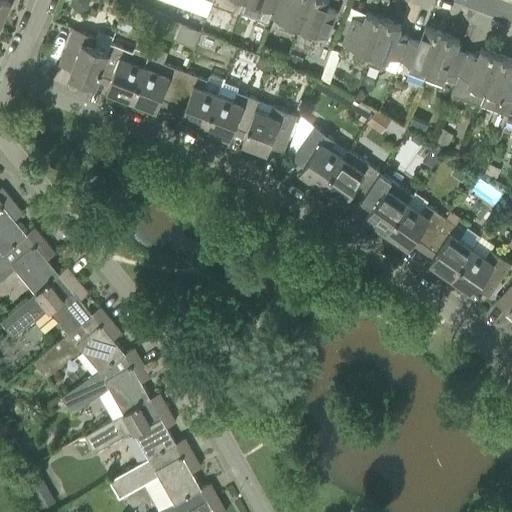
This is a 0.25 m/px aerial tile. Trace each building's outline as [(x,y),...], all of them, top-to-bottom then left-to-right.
[(7,0),(0,0),(0,24),(1,25),(11,2),(7,0)] [(72,0),(71,6),(77,12),(87,10),(89,0),(72,0)] [(181,0),(180,4),(207,14),(212,0),(181,0)] [(246,0),(241,12),(269,23),(272,16),(277,0),(246,0)] [(299,26),(309,0),(277,0),(272,16),(299,26)] [(309,0),(299,26),(328,37),(338,10),(327,6),(329,0),(309,0)] [(353,16),(344,38),(343,43),(371,53),(384,18),(367,12),(364,20),(353,16)] [(123,14),(117,28),(126,31),(129,32),(134,18),(131,17),(123,14)] [(402,25),(384,18),(371,53),(368,60),(386,67),(390,55),(399,58),(407,37),(398,33),(402,25)] [(399,59),(412,64),(409,71),(425,77),(442,33),(425,27),(420,42),(407,37),(399,58),(399,59)] [(97,36),(75,28),(62,59),(75,64),(70,75),(96,85),(100,74),(108,51),(93,45),(97,36)] [(467,52),(457,48),(460,40),(442,33),(425,77),(443,83),(445,78),(456,82),(467,52)] [(111,79),(110,83),(107,89),(132,99),(150,51),(135,45),(133,51),(111,42),(108,51),(100,74),(111,79)] [(186,71),(163,62),(152,44),(150,51),(132,99),(158,109),(162,98),(173,103),(186,71)] [(480,103),(499,54),(482,48),(478,56),(467,52),(456,82),(456,83),(452,93),(480,103)] [(332,49),(327,61),(337,64),(341,52),(332,49)] [(511,72),(511,59),(499,54),(480,103),(509,113),(511,106),(511,103),(511,76),(511,72)] [(270,72),(275,60),(261,55),(257,67),(270,72)] [(224,81),(224,82),(225,79),(212,74),(209,76),(207,79),(186,71),(173,103),(185,107),(181,118),(206,127),(224,81)] [(239,87),(224,82),(224,81),(206,127),(231,137),(235,127),(247,131),(260,99),(237,91),(239,87)] [(365,99),(365,94),(364,90),(359,88),(356,97),(365,99)] [(247,131),(243,141),(268,151),(272,141),(284,146),(297,114),(260,99),(247,131)] [(297,108),(303,110),(307,101),(301,99),(297,108)] [(376,109),(367,123),(382,133),(391,120),(376,109)] [(315,126),(296,154),(307,161),(300,170),(322,186),(348,149),(315,126)] [(443,127),(436,140),(447,146),(454,133),(443,127)] [(414,133),(410,139),(420,145),(423,139),(414,133)] [(345,201),(349,196),(351,192),(361,199),(381,171),(348,149),(322,186),(345,201)] [(497,177),(501,169),(489,163),(485,172),(497,177)] [(381,171),(361,199),(372,207),(369,210),(369,211),(365,216),(387,231),(408,202),(413,194),(381,171)] [(491,178),(483,173),(480,177),(488,183),(491,178)] [(0,254),(3,252),(3,253),(27,233),(9,211),(17,205),(2,187),(0,187),(0,254)] [(408,202),(387,231),(410,247),(416,238),(426,244),(445,217),(426,203),(421,211),(408,202)] [(437,252),(430,261),(452,276),(472,247),(459,238),(465,230),(445,217),(426,244),(437,252)] [(34,226),(27,233),(3,253),(3,252),(0,254),(0,280),(16,268),(36,292),(36,293),(60,273),(59,272),(42,251),(49,245),(34,226)] [(472,247),(452,276),(474,292),(478,287),(478,286),(481,283),(492,290),(496,292),(504,283),(499,280),(511,263),(491,249),(486,257),(472,247)] [(36,292),(1,321),(14,337),(36,319),(46,332),(58,321),(68,333),(69,334),(93,313),(92,312),(75,291),(82,284),(67,266),(59,272),(60,273),(36,293),(36,292)] [(511,285),(497,303),(511,316),(511,285)] [(100,306),(92,312),(93,313),(69,334),(68,333),(35,360),(48,376),(82,349),(100,371),(101,372),(127,353),(125,352),(108,330),(115,324),(100,306)] [(109,389),(123,413),(151,397),(137,373),(145,368),(134,347),(125,352),(127,353),(101,372),(100,371),(63,395),(73,412),(109,389)] [(176,443),(176,442),(162,417),(171,413),(159,392),(151,397),(123,413),(113,419),(113,418),(85,435),(94,451),(133,430),(149,457),(149,458),(176,443)] [(26,460),(13,433),(1,439),(15,466),(26,460)] [(159,475),(175,502),(175,503),(202,488),(201,487),(194,473),(188,463),(196,458),(184,437),(176,442),(176,443),(149,458),(149,457),(110,479),(120,496),(159,475)] [(38,469),(22,478),(32,495),(47,486),(38,469)] [(210,482),(201,487),(202,488),(175,503),(175,502),(160,510),(156,511),(215,511),(213,508),(221,503),(210,482)]
